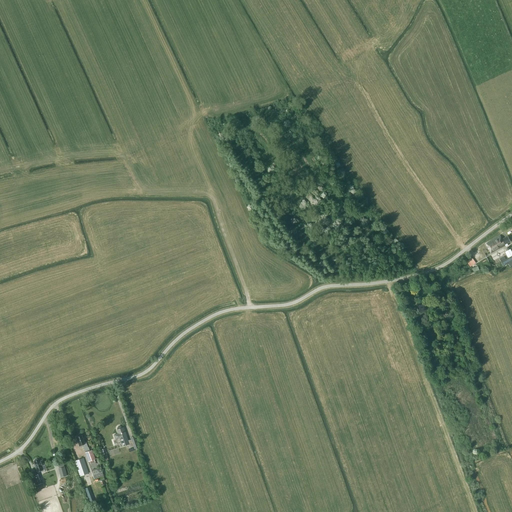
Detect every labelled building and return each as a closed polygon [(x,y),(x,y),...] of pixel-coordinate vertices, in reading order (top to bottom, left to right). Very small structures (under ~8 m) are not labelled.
[(500,236),(487,243),(489,247),(488,247),(491,253),(502,247),(505,246),(506,246),(508,245),(507,243),(511,241),(508,236),(502,239),(500,236)] [(508,264),(508,263),(506,259),(504,256),(500,259),(504,266),(508,264)] [(476,263),(473,258),(467,262),(471,267),(476,263)] [(119,426),(118,427),(117,427),(117,428),(117,429),(116,430),(118,433),(114,435),(115,439),(119,438),(122,446),(128,444),(129,448),(134,446),(134,449),(138,447),(134,436),(131,437),(131,439),(128,441),(125,431),(123,432),(122,428),(121,428),(121,427),(120,426),(119,426)] [(89,450),(88,447),(86,442),(84,442),(82,435),(76,437),(79,446),(82,445),(84,449),(85,452),(89,450)] [(85,453),(88,461),(95,459),(92,450),(85,453)] [(75,461),(80,476),(88,473),(83,458),(75,461)] [(35,459),(34,460),(35,461),(34,461),(35,465),(34,465),(37,472),(37,473),(39,472),(38,471),(46,468),(45,464),(43,461),(42,460),(39,461),(39,460),(38,460),(37,459),(35,459)] [(91,471),(94,479),(104,476),(101,468),(91,471)]
